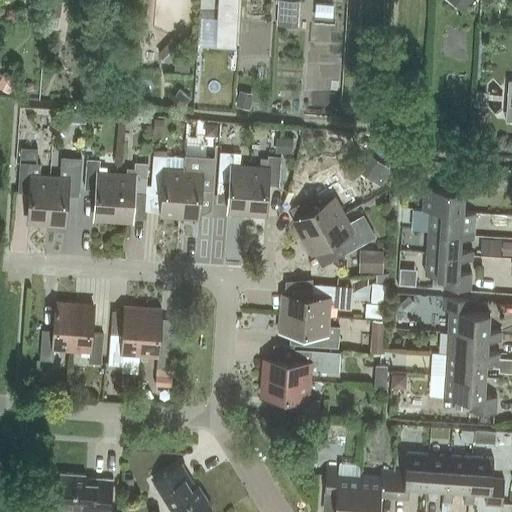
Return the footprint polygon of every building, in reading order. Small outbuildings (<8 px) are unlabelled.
[(49,0),(45,27),(58,29),(62,0),(49,0)] [(218,0),(216,49),(236,50),(238,0),(218,0)] [(299,27),(301,1),(281,0),(280,26),(299,27)] [(449,0),(464,11),(472,0),(449,0)] [(315,4),(314,16),(332,18),(333,6),(315,4)] [(170,38),(156,52),(168,63),(182,48),(170,38)] [(175,58),(175,73),(190,73),(190,59),(175,58)] [(104,64),(104,85),(118,85),(118,64),(104,64)] [(4,72),(0,80),(0,87),(10,93),(17,79),(4,72)] [(366,77),(366,92),(374,92),(374,77),(366,77)] [(181,87),(172,98),(184,107),(193,96),(181,87)] [(240,89),(236,105),(250,108),(254,92),(240,89)] [(485,106),(486,93),(476,92),(475,105),(485,106)] [(372,115),(373,94),(362,93),(361,115),(372,115)] [(163,137),(164,119),(155,119),(153,136),(163,137)] [(205,122),(204,135),(217,136),(218,123),(205,122)] [(293,138),(277,137),(276,152),(292,153),(293,138)] [(21,158),(37,159),(38,148),(22,147),(21,158)] [(247,212),(250,166),(233,165),(233,153),(221,152),(219,181),(230,182),(228,211),(247,212)] [(185,154),(180,216),(199,217),(201,188),(212,189),(215,157),(185,154)] [(180,216),(183,170),(166,168),(166,156),(154,155),(152,184),(164,185),(162,214),(180,216)] [(250,166),(247,212),(266,214),(268,184),(279,185),(281,156),(268,155),(268,158),(261,157),(260,167),(250,166)] [(370,155),(358,171),(373,182),(385,166),(370,155)] [(51,177),(47,223),(66,224),(67,195),(79,196),(81,167),(82,158),(62,157),(61,165),(60,165),(60,178),(51,177)] [(114,219),(117,174),(99,172),(100,160),(87,159),(85,188),(97,189),(95,218),(114,219)] [(28,221),(47,223),(51,177),(40,176),(41,163),(21,162),(19,192),(30,192),(28,221)] [(117,174),(114,219),(132,220),(134,192),(146,193),(148,163),(135,162),(134,175),(117,174)] [(430,210),(462,212),(464,194),(477,195),(478,178),(451,177),(450,188),(424,186),(422,209),(430,210)] [(351,185),(343,189),(339,181),(313,196),(319,207),(294,221),(303,237),(343,214),(364,203),(355,188),(354,189),(351,185)] [(413,208),(402,208),(401,219),(413,219),(413,208)] [(461,228),(462,212),(430,210),(428,230),(461,233),(461,237),(474,238),(475,229),(461,228)] [(343,214),(303,237),(312,253),(337,239),(345,253),(374,237),(362,215),(348,223),(343,214)] [(511,215),(487,214),(485,232),(511,233),(511,215)] [(472,260),(473,250),(460,250),(461,237),(461,233),(428,230),(427,252),(460,255),(459,259),(472,260)] [(479,240),(479,253),(498,254),(499,241),(479,240)] [(383,272),(383,250),(360,250),(359,272),(383,272)] [(470,289),(471,272),(459,271),(459,259),(460,255),(427,252),(425,273),(445,275),(444,287),(470,289)] [(375,272),(374,281),(386,282),(386,273),(375,272)] [(475,288),(493,288),(493,275),(475,275),(475,288)] [(281,312),(327,316),(327,306),(351,308),(352,287),(313,284),(312,296),(283,294),(281,312)] [(409,295),(399,303),(406,311),(416,303),(409,295)] [(488,334),(489,329),(490,313),(468,311),(469,299),(443,297),(442,310),(450,311),(449,331),(488,334)] [(363,301),(362,315),(383,316),(384,302),(363,301)] [(72,348),(75,303),(57,302),(55,330),(43,329),(41,359),(54,360),(54,355),(58,355),(61,352),(61,347),(72,348)] [(92,333),(94,305),(75,303),(72,348),(81,349),(90,349),(89,362),(101,363),(103,333),(92,333)] [(141,353),(144,308),(126,307),(124,335),(112,334),(109,363),(122,364),(123,352),(141,353)] [(144,308),(141,353),(158,354),(157,367),(175,368),(177,338),(159,337),(161,309),(144,308)] [(326,326),(327,316),(281,312),(280,331),(309,333),(308,345),(337,347),(339,327),(326,326)] [(487,356),(487,351),(488,338),(500,339),(501,330),(489,329),(488,334),(449,331),(447,353),(487,356)] [(369,335),(368,351),(381,352),(383,336),(369,335)] [(262,377),(307,381),(308,370),(338,372),(340,352),(294,349),(293,361),(264,359),(262,377)] [(445,374),(486,377),(487,360),(499,361),(500,352),(487,351),(487,356),(447,353),(445,374)] [(156,373),(156,385),(170,386),(171,374),(156,373)] [(406,374),(392,373),(391,387),(405,388),(406,374)] [(484,394),(486,377),(445,374),(444,396),(470,398),(469,410),(496,411),(497,395),(484,394)] [(373,375),(372,385),(384,386),(385,375),(373,375)] [(306,398),(307,381),(262,377),(261,395),(290,398),(289,410),(318,412),(319,399),(306,398)] [(455,399),(455,409),(468,410),(468,400),(455,399)] [(346,434),(346,424),(324,422),(323,441),(335,442),(336,434),(346,434)] [(497,454),(500,430),(476,427),(473,450),(497,454)] [(426,486),(429,454),(406,452),(404,472),(394,471),(392,498),(408,499),(409,485),(426,486)] [(448,488),(449,455),(429,454),(426,486),(443,487),(442,501),(451,501),(452,488),(448,488)] [(469,490),(471,457),(449,455),(448,488),(464,489),(463,502),(473,503),(474,490),(469,490)] [(471,457),(469,490),(474,490),(486,491),(485,504),(502,505),(504,478),(493,478),(494,459),(471,457)] [(171,511),(205,511),(212,508),(198,485),(194,487),(180,464),(153,481),(171,511)] [(356,511),(359,476),(338,475),(339,468),(326,467),(324,493),(336,494),(334,511),(356,511)] [(392,498),(394,471),(381,471),(380,477),(359,476),(356,511),(379,511),(380,497),(392,498)] [(56,483),(55,494),(58,494),(56,511),(75,511),(76,510),(107,511),(110,511),(113,480),(85,478),(86,475),(59,473),(59,483),(56,483)]
